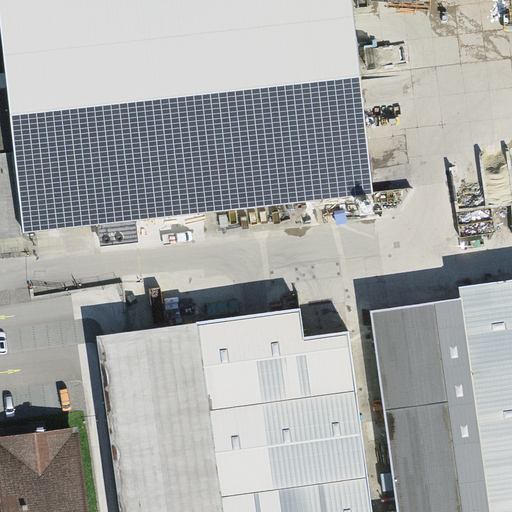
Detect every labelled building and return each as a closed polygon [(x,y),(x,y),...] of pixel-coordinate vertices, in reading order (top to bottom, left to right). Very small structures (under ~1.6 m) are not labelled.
[(341,0),(0,0),(0,10),(21,230),(360,197),(341,0)] [(511,511),(511,287),(457,295),(487,511),(511,511)] [(304,304),(98,337),(125,511),(373,511),(346,339),(310,344),(304,304)] [(452,511),(426,310),(371,317),(396,511),(452,511)] [(73,511),(63,434),(0,442),(0,511),(73,511)]
